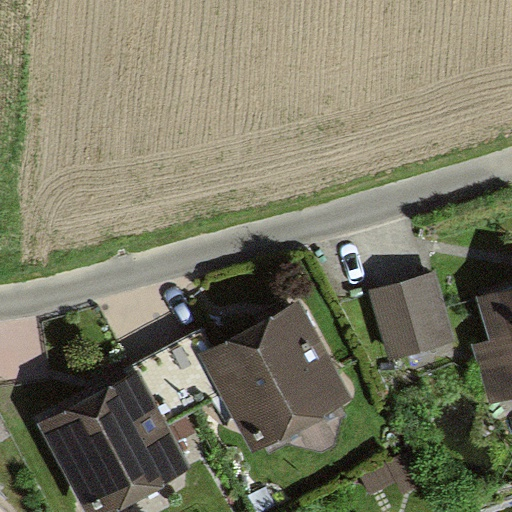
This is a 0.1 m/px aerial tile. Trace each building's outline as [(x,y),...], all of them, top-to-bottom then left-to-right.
[(435,280),(377,295),(393,353),(451,337),(435,280)] [(511,291),(482,300),(494,341),(477,346),(494,404),(511,398),(511,291)] [(200,337),(170,353),(198,405),(220,392),(252,450),(349,397),(301,310),(271,326),(212,359),(200,337)] [(198,405),(170,353),(107,388),(37,426),(83,511),(120,511),(197,470),(169,421),(198,405)] [(417,449),(362,476),(371,493),(396,481),(403,494),(432,480),(417,449)]
